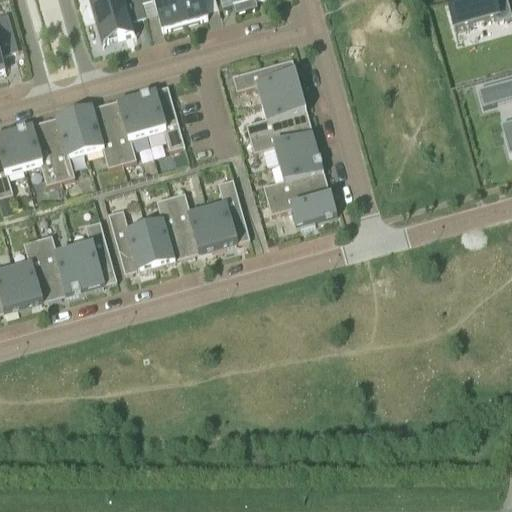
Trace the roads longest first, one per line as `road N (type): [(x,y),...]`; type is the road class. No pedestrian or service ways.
road 1 (residential): [(0,354),(379,246)]
road 2 (residential): [(89,90),(314,28)]
road 3 (residential): [(314,28),(379,246)]
road 4 (residential): [(379,246),(511,207)]
